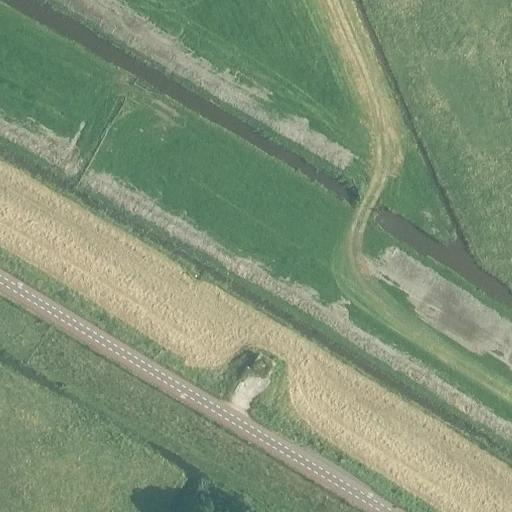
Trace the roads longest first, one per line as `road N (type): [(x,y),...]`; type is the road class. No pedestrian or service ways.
road 1 (tertiary): [(387,511),(0,279)]
road 2 (track): [(354,103),(381,170),(346,251),(511,385)]
